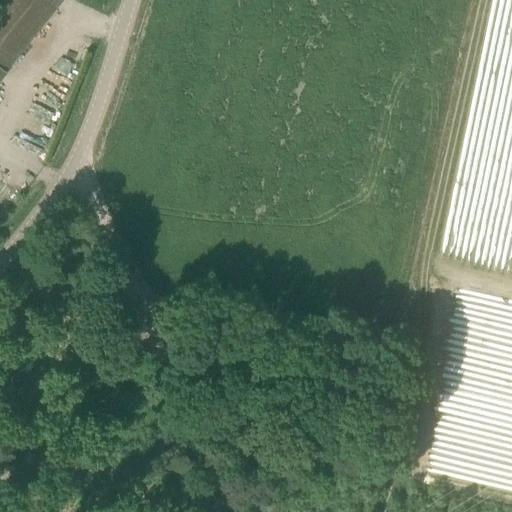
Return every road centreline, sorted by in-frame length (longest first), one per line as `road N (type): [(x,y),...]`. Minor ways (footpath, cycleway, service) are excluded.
road 1 (track): [(384,511),(424,264),(480,0)]
road 2 (track): [(63,158),(87,187),(205,511)]
road 3 (unclassified): [(123,0),(63,158),(0,236)]
